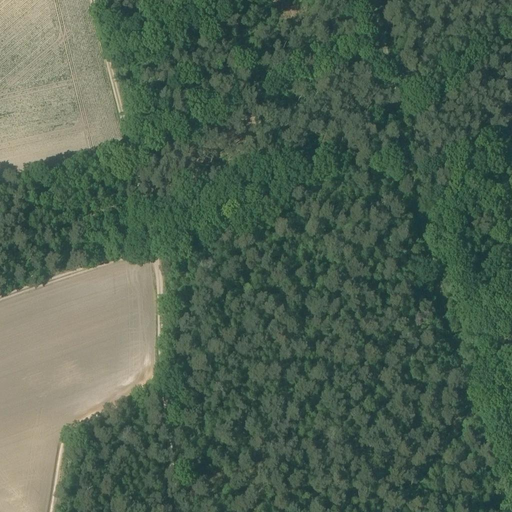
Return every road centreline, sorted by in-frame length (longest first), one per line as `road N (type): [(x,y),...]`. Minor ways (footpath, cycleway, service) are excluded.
road 1 (track): [(172,511),(156,247),(95,0)]
road 2 (track): [(156,247),(0,302)]
